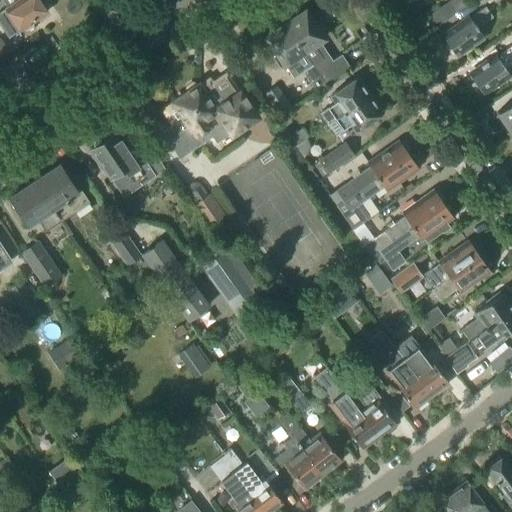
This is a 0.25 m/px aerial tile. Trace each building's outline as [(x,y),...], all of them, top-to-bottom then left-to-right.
[(5,9),(0,12),(0,23),(8,36),(19,29),(20,30),(22,29),(25,31),(33,26),(32,22),(46,13),(37,0),(18,0),(5,9)] [(450,0),(448,2),(455,13),(468,5),(464,0),(450,0)] [(451,56),(454,54),(456,55),(483,37),(477,28),(493,18),(486,7),(443,36),(448,44),(445,47),(451,56)] [(294,19),(285,24),(307,55),(327,84),(349,69),(341,56),(332,62),(318,42),(327,36),(318,21),(313,24),(305,11),(302,13),(299,11),(293,15),(294,19)] [(307,55),(285,24),(276,30),(273,28),(267,32),(268,36),(266,37),(274,50),(270,53),(279,67),(294,58),(315,91),(327,84),(307,55)] [(511,45),(470,75),(475,83),(472,85),(478,94),(481,92),(483,94),(510,75),(504,66),(511,60),(511,45)] [(164,137),(180,160),(201,146),(204,150),(204,151),(218,142),(219,144),(258,117),(239,91),(236,93),(225,77),(203,92),(198,85),(196,86),(195,86),(192,85),(188,88),(188,91),(188,92),(172,103),(174,105),(166,111),(177,128),(164,137)] [(336,102),(320,113),(327,123),(328,124),(368,96),(363,89),(364,86),(359,79),(356,78),(331,95),(336,102)] [(277,114),(290,106),(277,86),(263,94),(277,114)] [(327,123),(322,127),(326,132),(331,129),(335,135),(351,124),(356,131),(381,114),(380,113),(381,110),(376,103),(373,102),(368,96),(328,124),(327,123)] [(497,115),(495,118),(501,127),(505,126),(510,133),(511,131),(511,102),(496,113),(497,115)] [(302,128),(290,137),(296,147),(309,137),(302,128)] [(108,180),(110,178),(123,197),(164,169),(157,159),(147,165),(132,143),(128,146),(125,141),(119,145),(113,136),(104,141),(100,141),(95,145),(93,149),(92,150),(102,166),(100,167),(108,180)] [(369,167),(329,195),(336,205),(408,154),(407,152),(409,150),(403,142),(401,143),(399,141),(367,163),(369,167)] [(328,175),(354,155),(345,143),(313,166),(322,178),(327,174),(328,175)] [(408,154),(336,205),(352,229),(368,218),(359,204),(383,187),(385,190),(418,168),(416,165),(419,164),(413,155),(410,157),(408,154)] [(77,192),(59,164),(33,182),(60,221),(88,203),(80,190),(77,192)] [(60,221),(33,182),(8,198),(26,226),(37,219),(45,231),(60,221)] [(207,195),(201,186),(197,182),(194,182),(190,184),(188,187),(187,190),(188,194),(194,203),(192,205),(208,228),(225,215),(210,192),(207,195)] [(404,217),(362,246),(369,256),(370,256),(377,251),(390,241),(443,204),(441,201),(444,200),(438,191),(435,193),(433,190),(401,213),(404,217)] [(390,241),(377,251),(384,260),(385,261),(418,237),(420,240),(453,217),(451,214),(453,212),(447,204),(445,206),(443,204),(390,241)] [(126,266),(141,255),(122,229),(107,240),(126,266)] [(187,321),(209,306),(163,238),(140,254),(141,255),(187,321)] [(44,288),(62,276),(38,240),(20,253),(44,288)] [(428,276),(424,279),(431,288),(478,256),(482,253),(474,242),(471,245),(469,243),(468,244),(466,241),(448,254),(449,257),(426,273),(428,276)] [(265,297),(230,248),(223,253),(223,252),(200,268),(237,318),(265,297)] [(377,251),(370,256),(373,261),(375,259),(379,264),(384,260),(377,251)] [(478,256),(431,288),(439,300),(456,288),(458,291),(488,270),(487,268),(490,266),(482,253),(478,256)] [(400,294),(423,277),(412,262),(389,279),(400,294)] [(380,269),(367,278),(373,287),(386,278),(380,269)] [(26,319),(40,310),(21,281),(7,290),(26,319)] [(333,319),(359,300),(345,282),(320,301),(333,319)] [(477,318),(461,329),(468,340),(511,309),(511,306),(503,293),(501,294),(499,292),(485,301),(487,304),(474,313),(477,318)] [(426,331),(445,318),(436,306),(418,319),(426,331)] [(445,356),(444,357),(455,373),(466,365),(476,357),(473,353),(492,340),(495,343),(511,331),(511,309),(468,340),(456,348),(445,356)] [(318,321),(313,315),(297,327),(306,338),(317,330),(318,321)] [(182,325),(173,329),(178,337),(186,333),(182,325)] [(386,336),(375,344),(392,367),(386,371),(413,407),(415,406),(417,408),(426,401),(424,399),(430,394),(398,352),(396,349),(396,348),(386,336)] [(438,345),(445,356),(456,348),(448,338),(438,345)] [(66,364),(77,357),(66,341),(56,348),(66,364)] [(406,341),(396,348),(396,349),(398,352),(430,394),(436,390),(437,392),(446,385),(445,383),(447,382),(429,358),(419,365),(410,353),(414,351),(406,341)] [(192,344),(178,354),(194,377),(208,367),(192,344)] [(326,368),(314,377),(329,397),(326,400),(336,414),(360,447),(362,446),(364,448),(373,441),(371,439),(377,434),(345,392),(326,368)] [(301,414),(311,406),(288,377),(278,386),(301,414)] [(258,411),(267,404),(248,378),(239,385),(258,411)] [(19,384),(13,389),(21,400),(27,396),(19,384)] [(352,386),(345,392),(377,434),(383,430),(384,432),(393,425),(392,423),(394,422),(376,398),(366,405),(352,386)] [(390,396),(386,399),(394,410),(398,407),(390,396)] [(221,423),(232,416),(219,398),(208,405),(221,423)] [(287,413),(278,420),(292,437),(302,450),(321,473),(329,467),(331,469),(339,463),(337,460),(339,458),(320,434),(310,442),(287,413)] [(293,455),(283,463),(303,488),(305,486),(307,488),(315,481),(313,479),(321,473),(302,450),(292,437),(284,443),(293,455)] [(231,450),(225,454),(231,463),(228,466),(263,511),(268,511),(271,510),(272,511),(281,505),(279,503),(282,502),(261,474),(257,477),(245,462),(241,464),(231,450)] [(225,454),(209,466),(235,500),(230,503),(236,511),(263,511),(228,466),(231,463),(225,454)] [(511,471),(501,457),(485,468),(505,494),(502,496),(511,508),(511,471)] [(3,460),(0,461),(0,478),(11,471),(3,460)] [(466,481),(453,491),(469,511),(496,511),(491,504),(486,508),(466,481)] [(469,511),(453,491),(439,501),(447,511),(469,511)] [(177,511),(198,511),(190,500),(176,511),(177,511)] [(131,511),(125,502),(112,511),(131,511)]
